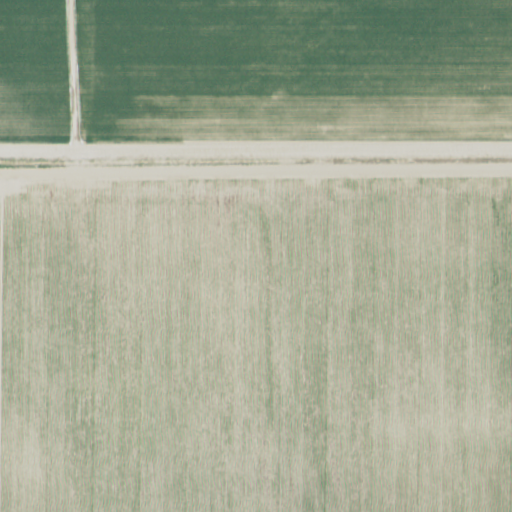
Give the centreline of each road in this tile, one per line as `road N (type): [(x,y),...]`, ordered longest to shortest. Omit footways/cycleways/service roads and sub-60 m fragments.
road 1 (track): [(0,183),(511,183)]
road 2 (track): [(82,185),(87,0)]
